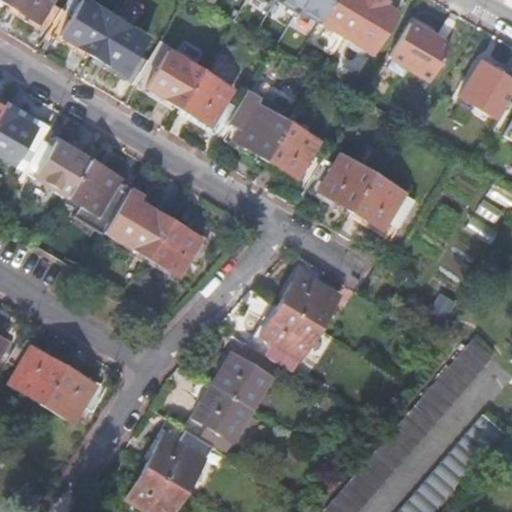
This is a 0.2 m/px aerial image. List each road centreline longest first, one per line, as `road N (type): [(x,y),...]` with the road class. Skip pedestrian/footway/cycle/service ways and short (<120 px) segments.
road 1 (residential): [(277,222),(0,54)]
road 2 (residential): [(153,366),(277,222)]
road 3 (residential): [(0,275),(153,366)]
road 4 (residential): [(83,479),(153,366)]
